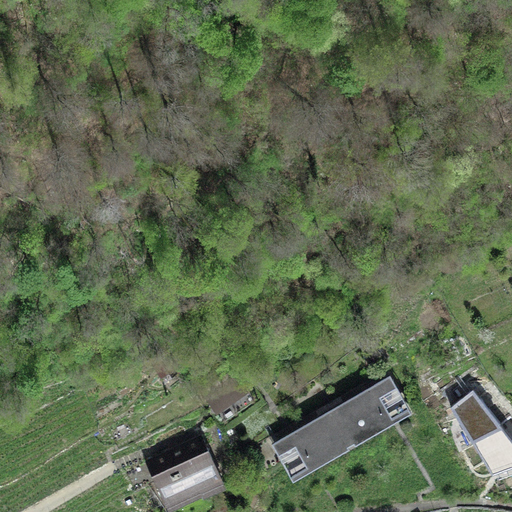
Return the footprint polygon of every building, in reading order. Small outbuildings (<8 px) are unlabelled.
[(232,371),(204,390),(214,405),(242,386),(232,371)] [(389,374),(334,406),(355,442),(410,410),(389,374)] [(511,437),(473,388),(450,406),(492,472),(511,464),(511,437)] [(355,442),(334,406),(272,443),(293,478),(355,442)] [(224,484),(203,437),(149,462),(166,501),(198,487),(202,494),(224,484)]
